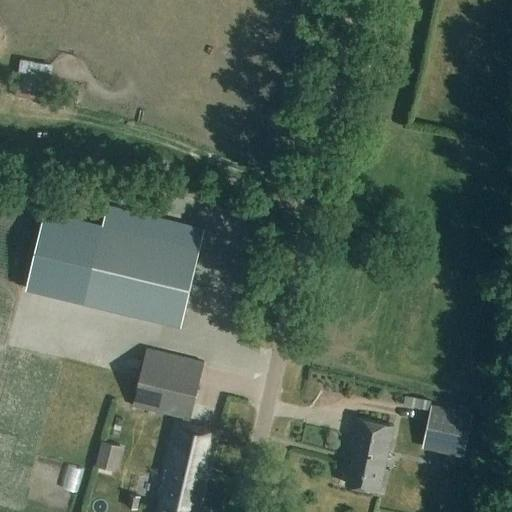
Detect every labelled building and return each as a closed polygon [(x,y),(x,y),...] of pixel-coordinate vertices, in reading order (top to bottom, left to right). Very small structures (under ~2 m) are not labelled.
[(181,326),(200,247),(45,210),(26,289),(181,326)] [(249,265),(261,270),(267,258),(254,253),(249,265)] [(212,476),(223,431),(193,424),(207,364),(150,350),(136,407),(179,418),(160,496),(163,497),(159,511),(197,511),(198,509),(202,510),(210,476),(212,476)] [(432,404),(424,440),(465,449),(472,412),(432,404)] [(381,490),(395,425),(357,417),(351,444),(355,445),(347,483),(381,490)] [(106,462),(124,467),(131,442),(113,437),(106,462)] [(138,510),(141,497),(130,494),(127,507),(138,510)]
